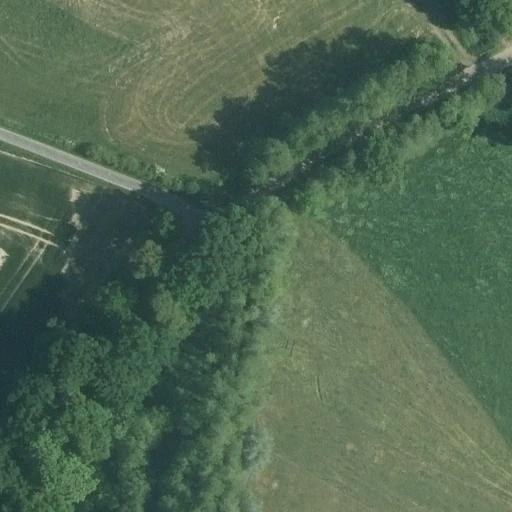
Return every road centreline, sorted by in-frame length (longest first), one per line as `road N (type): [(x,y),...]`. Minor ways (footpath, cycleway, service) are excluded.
road 1 (unclassified): [(10,511),(27,463),(83,375),(221,223)]
road 2 (unclassified): [(221,223),(335,142),(511,59)]
road 3 (unclassified): [(221,223),(0,135)]
